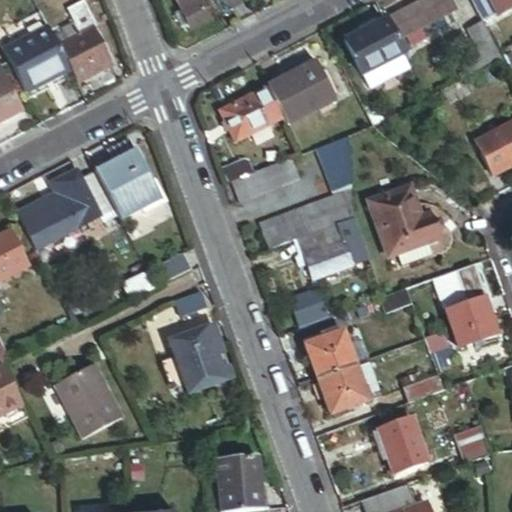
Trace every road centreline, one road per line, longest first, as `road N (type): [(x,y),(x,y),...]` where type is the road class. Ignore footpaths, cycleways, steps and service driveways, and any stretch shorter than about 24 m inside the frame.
road 1 (residential): [(316,511),(161,90)]
road 2 (residential): [(337,0),(161,90)]
road 3 (residential): [(161,90),(0,174)]
